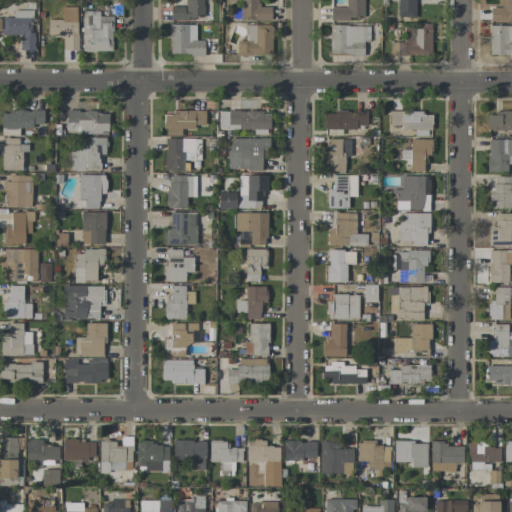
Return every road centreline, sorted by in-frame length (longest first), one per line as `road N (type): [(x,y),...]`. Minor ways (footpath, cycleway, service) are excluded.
road 1 (residential): [(511,411),(0,409)]
road 2 (residential): [(511,83),(0,81)]
road 3 (residential): [(460,0),(459,411)]
road 4 (residential): [(139,81),(135,410)]
road 5 (residential): [(299,82),(297,410)]
